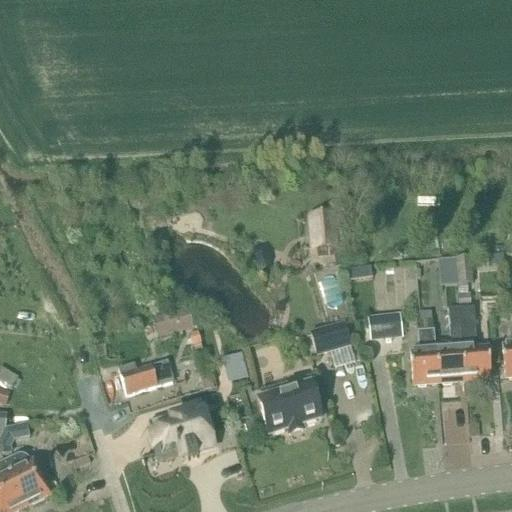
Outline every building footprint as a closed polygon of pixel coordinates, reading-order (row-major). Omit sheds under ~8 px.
[(311,254),(339,252),(335,215),(308,217),(311,254)] [(272,264),(271,255),(264,247),(255,249),(251,256),(253,267),(260,274),(269,272),(272,264)] [(503,258),(486,259),(487,271),(504,270),(503,258)] [(473,287),(470,259),(454,261),(457,288),(473,287)] [(438,262),(440,280),(454,279),(452,261),(438,262)] [(459,308),(471,308),(470,297),(458,297),(459,308)] [(506,381),(511,379),(511,299),(510,299),(511,315),(511,314),(511,348),(503,349),(506,381)] [(490,350),(478,351),(475,310),(460,311),(461,322),(460,322),(466,383),(492,381),(490,350)] [(450,312),(452,353),(436,354),(439,385),(466,383),(460,322),(461,322),(460,311),(450,312)] [(403,339),(400,316),(367,320),(370,344),(403,339)] [(435,354),(434,333),(433,323),(416,324),(419,355),(410,356),(413,386),(439,385),(436,354),(435,354)] [(349,348),(343,326),(311,335),(318,357),(349,348)] [(126,398),(172,385),(167,366),(138,375),(135,367),(118,371),(126,398)] [(20,383),(2,372),(0,375),(0,385),(13,394),(20,383)] [(288,431),(289,436),(303,432),(302,426),(322,421),(311,386),(257,402),(268,437),(288,431)] [(0,406),(6,408),(10,394),(0,391),(0,406)] [(205,441),(196,412),(161,422),(163,431),(149,435),(157,462),(169,457),(168,452),(172,450),(173,455),(185,451),(183,447),(205,441)] [(27,426),(6,431),(8,416),(0,414),(0,436),(3,436),(0,441),(0,457),(1,459),(12,453),(10,449),(14,443),(30,440),(27,426)] [(478,427),(469,427),(470,440),(479,439),(478,427)] [(12,460),(3,464),(24,508),(46,497),(31,467),(19,473),(12,460)] [(89,460),(72,466),(75,473),(91,468),(89,460)] [(14,511),(24,508),(3,464),(0,465),(0,480),(0,482),(0,511),(14,511)]
